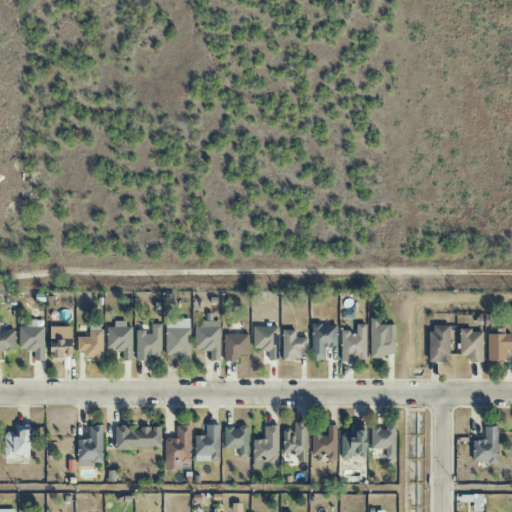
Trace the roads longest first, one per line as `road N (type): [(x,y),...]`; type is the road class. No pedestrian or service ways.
road 1 (track): [(0,281),(511,273)]
road 2 (residential): [(511,394),(0,394)]
